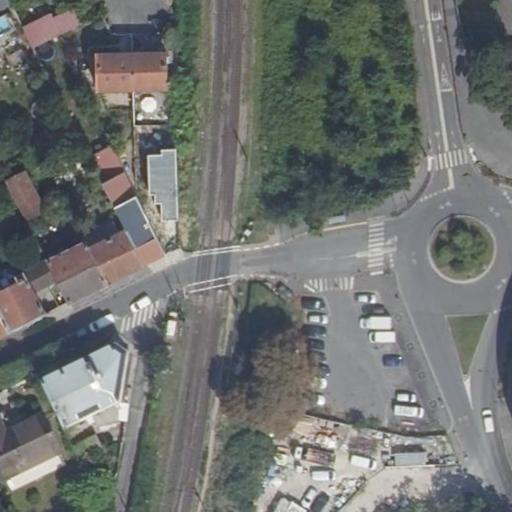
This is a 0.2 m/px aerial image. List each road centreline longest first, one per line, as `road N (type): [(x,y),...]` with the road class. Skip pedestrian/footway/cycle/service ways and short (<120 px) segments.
road 1 (residential): [(414,230),(172,278),(0,363)]
road 2 (residential): [(425,0),(453,199)]
road 3 (track): [(482,437),(397,470),(356,511)]
road 4 (residential): [(419,282),(469,406)]
road 5 (residential): [(469,406),(504,282)]
